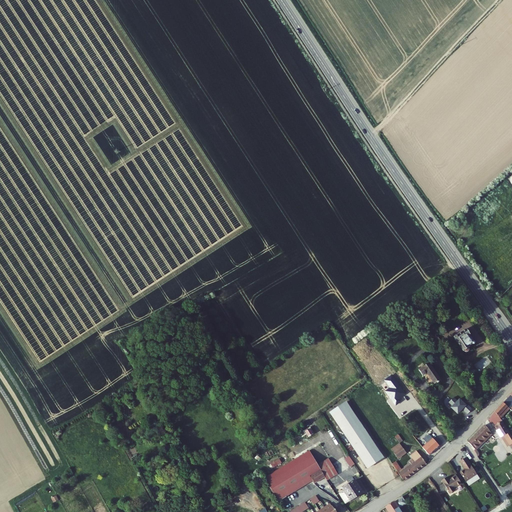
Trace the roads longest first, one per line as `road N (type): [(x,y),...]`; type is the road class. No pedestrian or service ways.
road 1 (primary): [(281,0),(511,340)]
road 2 (residential): [(511,383),(439,460),(364,511)]
